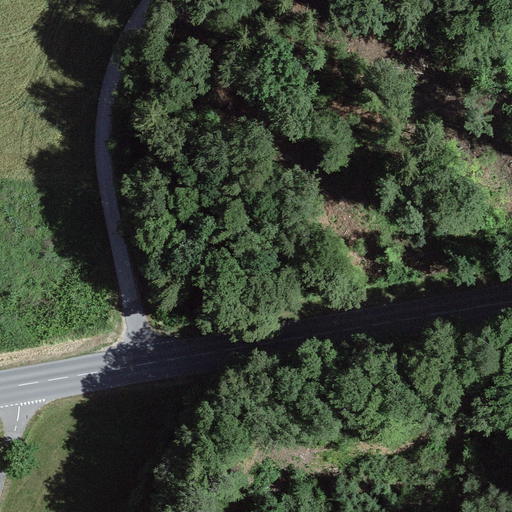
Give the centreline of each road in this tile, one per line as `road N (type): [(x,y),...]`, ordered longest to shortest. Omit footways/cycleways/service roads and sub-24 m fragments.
road 1 (secondary): [(0,388),(511,300)]
road 2 (track): [(146,362),(110,211),(103,126),(114,69),(150,0)]
